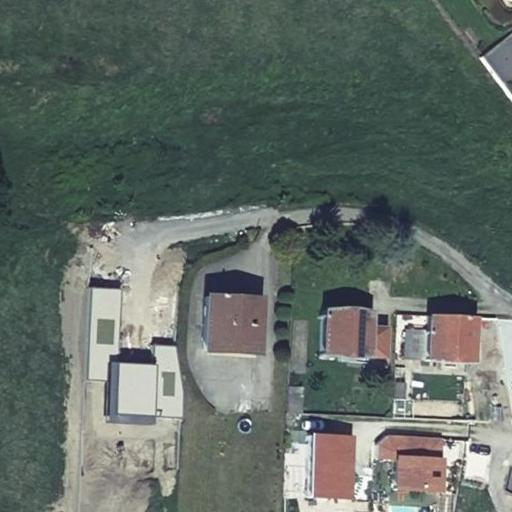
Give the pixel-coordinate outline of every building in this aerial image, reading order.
[(233,300),(204,298),(201,356),(258,358),(261,301),(233,300)] [(319,359),(363,360),(364,327),(364,314),(342,313),(321,312),(319,359)] [(476,345),(477,320),(427,317),(426,331),(425,364),(475,366),(476,345)] [(389,361),(390,328),(364,327),(363,360),(389,361)] [(400,363),(425,364),(426,331),(401,330),(400,363)] [(393,369),(392,401),(405,401),(406,369),(393,369)] [(287,387),(286,414),(302,415),(303,388),(287,387)] [(396,461),(444,462),(444,439),(387,437),(376,446),(375,460),(396,461)] [(353,502),(354,439),(333,439),(312,438),(311,501),(353,502)] [(443,496),(444,462),(396,461),(395,494),(443,496)]
